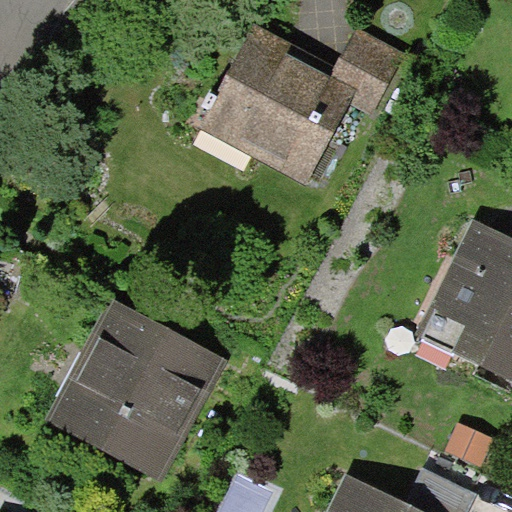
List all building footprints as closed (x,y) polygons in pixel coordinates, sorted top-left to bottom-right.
[(417,54),(354,23),(339,55),(260,17),(208,123),(279,158),(274,169),(318,190),(355,115),(380,127),(417,54)] [(511,233),(473,213),(448,261),(478,277),(443,342),(511,378),(511,233)] [(228,359),(112,299),(94,334),(103,338),(56,428),(154,478),(206,378),(216,383),(228,359)] [(458,421),(444,450),(479,466),(492,437),(458,421)] [(435,511),(357,473),(337,511),(435,511)]
